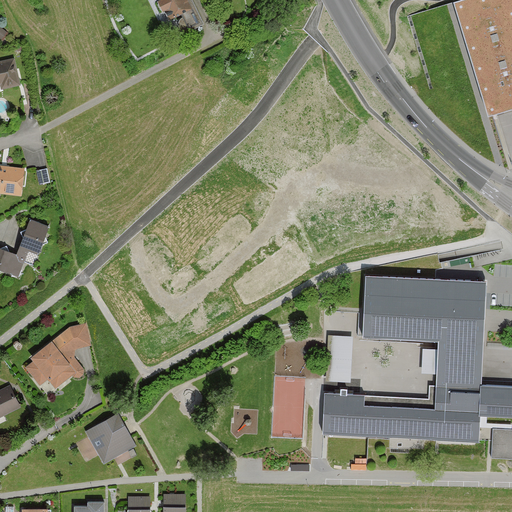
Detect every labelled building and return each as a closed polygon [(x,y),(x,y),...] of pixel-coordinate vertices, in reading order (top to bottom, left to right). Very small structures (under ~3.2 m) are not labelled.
[(188,0),(160,0),(172,22),(195,11),(188,0)] [(492,113),(511,106),(511,0),(454,0),(488,114),(492,113)] [(11,55),(0,58),(0,87),(0,88),(2,93),(21,88),(11,55)] [(389,152),(400,163),(409,155),(398,143),(389,152)] [(36,169),(40,184),(50,182),(47,167),(36,169)] [(24,170),(0,169),(0,196),(23,198),(24,170)] [(29,225),(14,253),(21,257),(30,262),(45,234),(29,225)] [(0,270),(10,276),(21,257),(14,253),(0,246),(0,270)] [(364,308),(362,339),(438,342),(436,384),(429,384),(429,398),(325,393),(323,435),(328,435),(479,442),(480,417),(511,418),(511,387),(482,386),(487,282),(435,279),(365,276),(364,308)] [(295,334),(292,322),(276,326),(279,338),(295,334)] [(91,342),(78,326),(25,368),(50,400),(86,372),(74,357),(91,342)] [(353,335),(328,333),(326,379),(351,381),(353,335)] [(6,384),(0,388),(0,421),(22,405),(6,384)] [(136,445),(118,411),(81,432),(100,465),(136,445)] [(258,434),(258,423),(233,423),(233,433),(258,434)] [(511,428),(493,427),(491,457),(511,457),(511,428)] [(183,511),(183,495),(161,496),(161,511),(183,511)] [(148,511),(148,496),(125,496),(125,511),(148,511)] [(116,511),(116,499),(91,500),(91,508),(71,509),(70,511),(116,511)]
